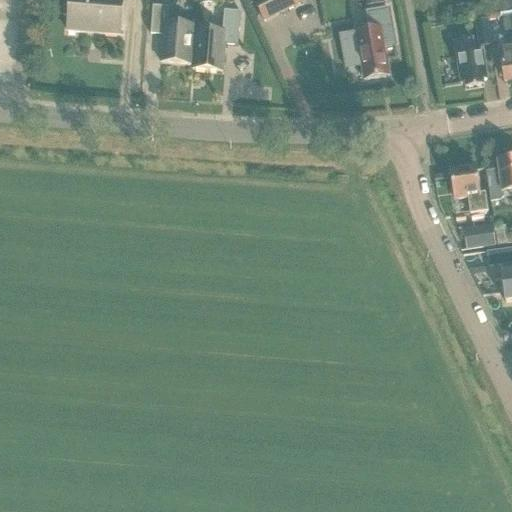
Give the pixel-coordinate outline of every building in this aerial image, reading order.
[(70,0),(67,32),(120,36),(122,0),(133,0),(139,0),(70,0)] [(298,0),(260,0),(254,3),(263,22),(300,4),(298,0)] [(192,66),(194,31),(193,31),(194,27),(167,25),(168,8),(153,7),(150,35),(163,36),(161,63),(192,66)] [(394,46),(388,11),(368,14),(371,31),(340,37),(345,68),(362,65),(364,81),(388,77),(383,48),(394,46)] [(223,33),(194,31),(192,66),(193,66),(192,70),(222,73),(224,45),(237,46),(240,13),(224,12),(223,33)] [(336,16),(336,27),(356,28),(356,17),(336,16)] [(511,82),(511,16),(503,18),(508,51),(500,53),(504,84),(511,82)] [(492,48),(487,20),(474,23),(478,50),(492,48)] [(483,81),(487,81),(482,53),(472,55),(469,40),(442,45),(444,60),(456,58),(460,85),(465,84),(465,90),(484,87),(483,81)] [(503,195),(511,193),(511,160),(497,163),(498,172),(486,174),(490,205),(500,203),(503,199),(503,195)] [(480,194),(476,168),(468,169),(468,167),(449,170),(453,199),(457,198),(457,199),(467,198),(469,215),(487,212),(485,193),(480,194)] [(465,237),(467,249),(494,246),(492,233),(465,237)] [(505,303),(511,302),(511,272),(501,274),(505,303)]
